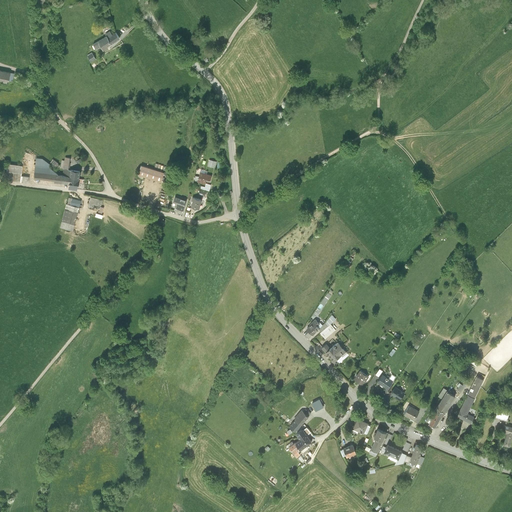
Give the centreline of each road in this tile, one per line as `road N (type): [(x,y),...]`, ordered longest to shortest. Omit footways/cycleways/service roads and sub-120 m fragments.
road 1 (tertiary): [(511,469),(387,421),(359,400),(270,303),(239,212)]
road 2 (tertiary): [(239,212),(219,88),(159,32),(142,0)]
road 3 (unclassified): [(239,212),(198,224),(112,197),(92,155),(65,126)]
road 4 (track): [(379,94),(373,129),(239,212)]
